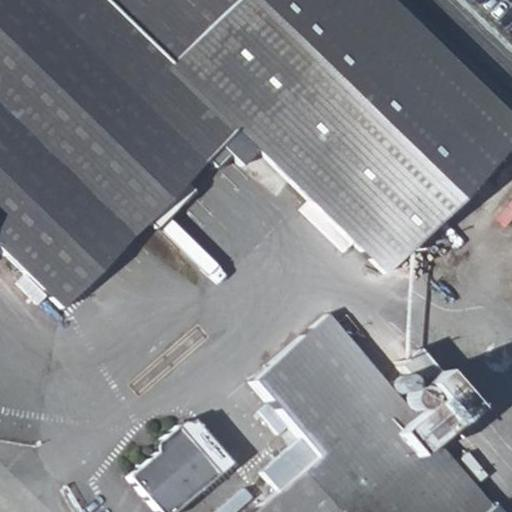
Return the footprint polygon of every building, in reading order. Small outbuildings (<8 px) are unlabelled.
[(0,0),(0,231),(119,105),(216,0),(0,0)] [(216,0),(119,105),(191,172),(235,129),(381,273),(511,141),(511,110),(396,0),(216,0)] [(0,231),(0,241),(64,303),(191,172),(119,105),(0,231)] [(245,511),(473,511),(491,496),(437,433),(386,375),(371,358),(328,307),(305,326),(246,377),(294,434),(277,448),(297,467),(273,489),(245,511)] [(386,375),(437,433),(469,406),(437,368),(424,380),(405,359),(386,375)] [(125,476),(156,511),(168,511),(214,473),(227,462),(190,419),(185,422),(181,420),(176,421),(154,441),(151,455),(125,476)] [(255,467),(273,489),(297,467),(277,448),(255,467)]
